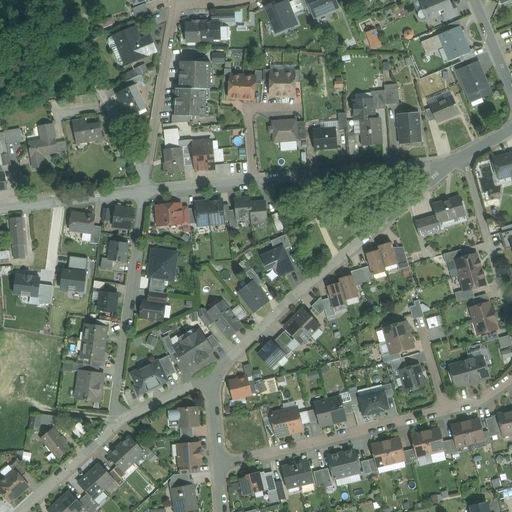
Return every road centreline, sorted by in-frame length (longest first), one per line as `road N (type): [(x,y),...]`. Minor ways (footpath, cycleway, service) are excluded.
road 1 (unclassified): [(212,377),(464,158)]
road 2 (residential): [(445,411),(218,465)]
road 3 (residential): [(145,193),(115,421)]
road 4 (residential): [(464,158),(253,181)]
road 5 (track): [(58,0),(145,193)]
road 6 (residential): [(145,193),(175,3)]
road 7 (residential): [(511,320),(464,158)]
road 8 (residential): [(145,193),(0,209)]
road 9 (unclassified): [(20,511),(115,421)]
